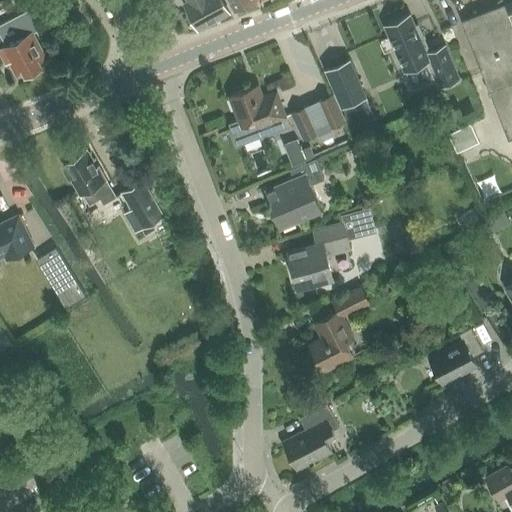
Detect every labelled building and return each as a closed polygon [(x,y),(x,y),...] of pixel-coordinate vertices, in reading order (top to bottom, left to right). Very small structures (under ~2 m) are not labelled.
[(184,0),(200,29),(231,12),(224,0),(184,0)] [(231,0),(236,9),(252,0),(231,0)] [(491,16),(465,26),(508,138),(511,136),(511,0),(506,0),(503,1),(499,2),(499,12),(491,16)] [(0,66),(10,62),(17,76),(24,72),(26,75),(44,66),(42,62),(49,59),(35,31),(40,29),(30,10),(13,19),(23,37),(13,42),(11,39),(7,41),(1,30),(0,30),(0,66)] [(426,61),(437,87),(459,77),(445,44),(430,51),(418,23),(415,25),(410,14),(385,25),(405,70),(426,61)] [(326,68),(342,104),(365,94),(350,58),(326,68)] [(252,88),(230,96),(237,115),(227,118),(237,145),(290,126),(277,91),(256,99),(252,88)] [(365,94),(342,104),(354,134),(378,124),(365,94)] [(331,95),(317,101),(328,126),(342,120),(331,95)] [(307,106),(292,113),(304,138),(318,131),(307,106)] [(455,108),(441,114),(446,125),(459,120),(455,108)] [(471,124),(449,133),(457,151),(479,141),(471,124)] [(310,145),(301,149),(306,161),(315,157),(310,145)] [(62,162),(80,193),(82,192),(89,203),(99,197),(102,203),(116,195),(99,165),(95,167),(85,149),(62,162)] [(266,192),(279,223),(319,206),(310,184),(324,178),(315,158),(289,169),(294,180),(266,192)] [(143,180),(123,191),(132,208),(125,212),(135,230),(162,215),(143,180)] [(375,230),(369,207),(353,212),(359,234),(375,230)] [(473,207),(457,216),(463,227),(480,218),(473,207)] [(504,211),(495,216),(501,226),(510,221),(504,211)] [(0,250),(11,245),(15,254),(34,244),(18,213),(0,221),(0,250)] [(288,250),(298,286),(332,277),(325,253),(349,247),(342,222),(313,230),(317,242),(288,250)] [(146,232),(135,237),(144,255),(154,249),(146,232)] [(155,246),(168,250),(172,238),(159,233),(155,246)] [(57,247),(39,257),(68,304),(85,293),(57,247)] [(311,348),(322,370),(353,355),(346,340),(353,337),(342,315),(368,302),(360,286),(333,300),(338,309),(314,321),(324,342),(311,348)] [(0,324),(0,351),(0,352),(13,343),(0,324)] [(463,340),(429,357),(442,382),(477,364),(472,355),(483,350),(471,327),(459,333),(463,340)] [(283,441),(297,467),(332,449),(325,437),(334,433),(332,429),(339,426),(327,403),(299,417),(306,429),(283,441)] [(487,476),(499,499),(509,493),(511,498),(511,472),(508,464),(487,476)] [(447,511),(442,502),(435,505),(438,511),(447,511)]
